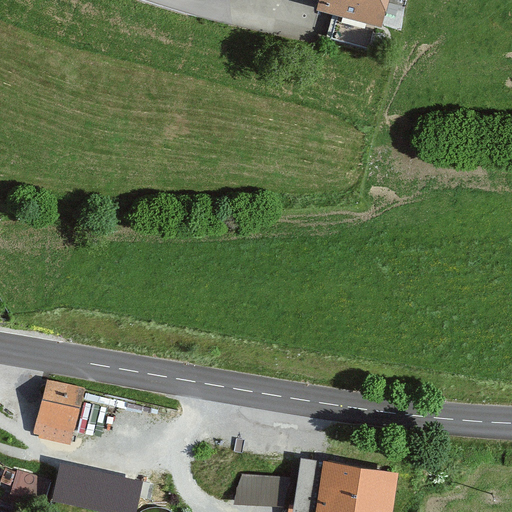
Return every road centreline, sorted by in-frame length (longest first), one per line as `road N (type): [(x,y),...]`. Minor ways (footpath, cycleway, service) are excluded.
road 1 (tertiary): [(0,345),(284,399),(511,420)]
road 2 (residential): [(152,0),(211,14),(284,11)]
